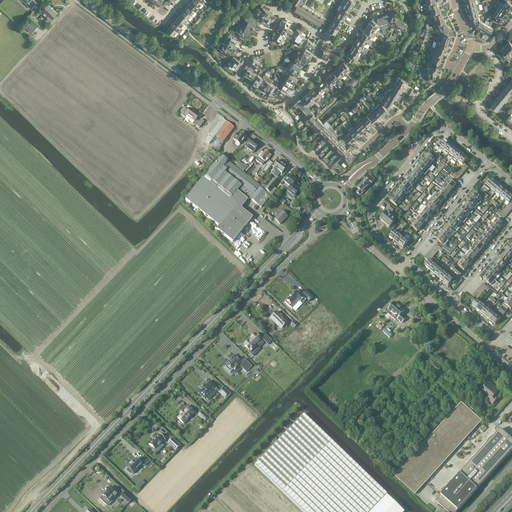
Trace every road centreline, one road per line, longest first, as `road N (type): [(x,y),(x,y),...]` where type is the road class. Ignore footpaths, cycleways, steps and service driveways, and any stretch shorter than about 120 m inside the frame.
road 1 (secondary): [(29,511),(309,221)]
road 2 (unclassified): [(44,511),(311,238),(309,221)]
road 3 (secondary): [(319,187),(83,0)]
road 4 (residential): [(488,161),(441,128),(421,145),(368,214),(376,239),(403,262)]
road 5 (residential): [(281,15),(247,50),(237,76),(283,108)]
road 6 (residential): [(403,262),(488,161)]
road 7 (tertiary): [(489,350),(397,270)]
